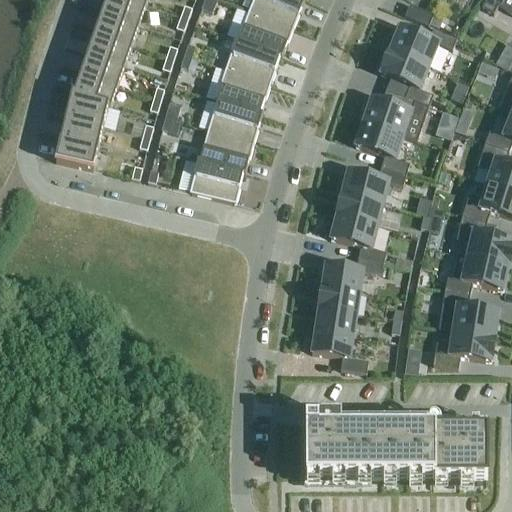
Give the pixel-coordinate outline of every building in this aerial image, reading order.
[(146,11),(114,0),(108,0),(102,19),(139,31),(146,11)] [(149,0),(114,0),(146,11),(149,0)] [(212,19),(218,4),(207,0),(206,0),(201,14),(212,19)] [(255,0),(249,16),(293,34),(305,6),(291,0),(255,0)] [(511,0),(488,0),(481,13),(493,20),(498,11),(511,19),(511,0)] [(404,22),(428,32),(429,30),(433,20),(409,10),(404,22)] [(192,14),(184,11),(180,23),(188,25),(192,14)] [(236,45),(282,63),(293,34),(249,16),(238,45),(236,45)] [(139,31),(102,19),(95,39),(132,52),(139,31)] [(433,20),(429,30),(438,33),(442,24),(433,20)] [(188,25),(180,23),(176,34),(184,37),(188,25)] [(400,34),(390,57),(429,73),(439,50),(452,56),(457,44),(433,34),(428,46),(400,34)] [(132,52),(95,39),(88,59),(125,72),(132,52)] [(236,45),(225,75),(270,91),(280,63),(282,63),(236,45)] [(511,71),(511,47),(504,45),(498,68),(511,71)] [(192,64),(195,52),(188,50),(184,61),(192,64)] [(177,55),(169,52),(166,64),(173,66),(177,55)] [(409,92),(405,103),(429,112),(433,101),(420,96),(429,73),(390,57),(380,80),(409,92)] [(125,72),(88,59),(81,80),(117,92),(125,72)] [(188,75),(192,64),(184,61),(180,73),(188,75)] [(173,66),(166,64),(162,75),(170,78),(173,66)] [(485,69),(481,67),(477,77),(481,78),(485,69)] [(225,75),(215,106),(262,120),(261,119),(270,91),(225,75)] [(117,92),(81,80),(74,99),(72,98),(72,99),(110,113),(117,92)] [(457,87),(455,93),(466,97),(468,92),(457,87)] [(156,93),(153,105),(161,107),(164,95),(156,93)] [(110,114),(110,113),(72,99),(66,124),(103,133),(108,113),(110,114)] [(371,105),(363,129),(403,142),(417,147),(429,112),(405,103),(401,115),(371,105)] [(153,105),(149,116),(157,119),(161,107),(153,105)] [(216,107),(207,137),(253,150),(262,120),(215,106),(216,107)] [(176,127),(180,112),(169,109),(164,124),(176,127)] [(465,141),(474,118),(464,114),(454,137),(465,141)] [(443,118),(440,128),(454,133),(458,123),(443,118)] [(511,119),(503,142),(490,137),(485,150),(509,158),(511,150),(511,119)] [(98,154),(103,133),(66,124),(61,145),(98,154)] [(177,140),(180,128),(176,127),(164,124),(161,136),(177,140)] [(385,162),(381,174),(406,181),(409,170),(396,165),(403,142),(363,129),(355,152),(385,162)] [(145,131),(142,142),(150,145),(153,133),(145,131)] [(198,166),(197,167),(245,179),(253,150),(207,137),(199,166),(198,166)] [(139,154),(147,156),(150,145),(142,142),(139,154)] [(98,154),(61,145),(56,167),(93,176),(98,154)] [(509,158),(485,150),(477,172),(491,176),(487,190),(511,198),(511,172),(505,170),(509,158)] [(236,209),(243,180),(245,180),(245,179),(197,167),(189,198),(236,209)] [(142,174),(134,172),(132,184),(139,186),(142,174)] [(348,178),(342,201),(383,211),(389,189),(403,192),(406,181),(381,174),(378,186),(348,178)] [(156,189),(158,178),(150,176),(148,188),(156,189)] [(511,198),(487,190),(483,204),(469,200),(462,223),(486,229),(490,218),(511,224),(511,198)] [(342,201),(337,222),(378,232),(383,211),(342,201)] [(420,203),(416,219),(427,221),(431,206),(420,203)] [(361,253),(358,265),(383,270),(386,259),(372,255),(378,232),(337,222),(331,245),(361,253)] [(431,224),(423,222),(420,234),(428,236),(431,224)] [(486,229),(462,223),(456,246),(470,249),(467,262),(458,260),(458,261),(508,273),(511,256),(511,247),(484,241),(486,229)] [(508,273),(458,261),(452,285),(447,284),(444,297),(470,302),(472,290),(503,297),(508,273)] [(325,272),(322,294),(360,300),(363,278),(381,281),(383,270),(358,265),(356,277),(325,272)] [(322,294),(318,316),(356,321),(360,300),(322,294)] [(470,302),(444,297),(438,335),(495,343),(498,319),(468,314),(470,302)] [(403,316),(395,315),(393,327),(401,328),(403,316)] [(318,316),(315,337),(353,343),(356,321),(318,316)] [(401,328),(393,327),(391,339),(399,340),(401,328)] [(495,343),(438,335),(453,338),(451,351),(436,349),(433,371),(458,375),(460,363),(491,368),(495,343)] [(341,376),(366,380),(368,368),(350,365),(353,343),(315,337),(312,359),(342,364),(341,376)] [(487,484),(487,435),(369,435),(369,427),(347,427),(347,435),(341,435),(341,424),(318,424),(318,427),(306,427),(306,484),(487,484)]
